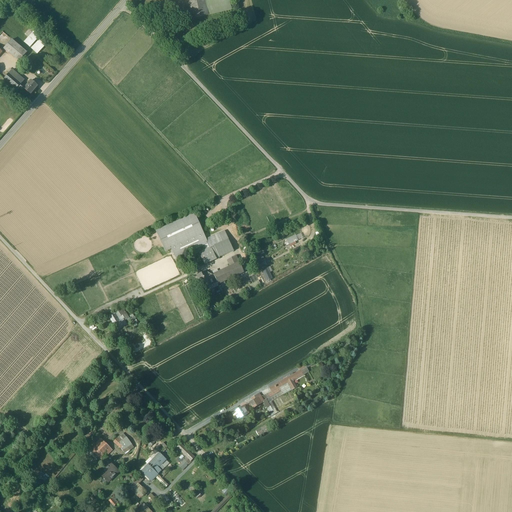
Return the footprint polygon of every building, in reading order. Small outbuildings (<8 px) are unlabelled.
[(188,0),(192,19),(208,16),(204,2),(203,0),(188,0)] [(227,0),(212,0),(204,2),(208,16),(230,10),(227,0)] [(39,37),(33,32),(30,29),(25,35),(28,38),(24,42),(29,47),(39,37)] [(27,53),(12,40),(3,49),(19,62),(27,53)] [(45,46),(39,41),(32,49),(37,54),(45,46)] [(13,78),(9,74),(4,79),(17,91),(20,88),(23,91),(24,89),(25,88),(18,82),(13,78)] [(38,86),(31,81),(25,88),(24,89),(30,95),(38,86)] [(194,215),(156,232),(165,251),(171,249),(203,234),(194,215)] [(224,231),(206,240),(207,244),(210,249),(212,247),(214,246),(228,240),(224,231)] [(203,234),(171,249),(176,258),(204,245),(207,244),(206,240),(203,234)] [(297,236),(288,240),(291,246),(300,242),(297,236)] [(228,240),(214,246),(219,258),(234,251),(228,240)] [(201,252),(205,260),(216,255),(212,247),(210,249),(207,250),(201,252)] [(205,260),(198,263),(201,268),(219,260),(216,255),(205,260)] [(262,255),(255,258),(259,267),(261,267),(261,268),(265,266),(263,262),(264,262),(265,261),(262,255)] [(244,272),(236,256),(232,258),(235,266),(232,267),(214,276),(217,282),(217,283),(220,289),(228,285),(226,281),(244,272)] [(265,266),(261,268),(268,282),(273,279),(267,265),(265,266)] [(217,282),(214,276),(211,277),(209,272),(198,277),(204,289),(217,283),(217,282)] [(245,289),(229,297),(231,301),(248,293),(245,289)] [(123,308),(116,313),(117,314),(120,318),(126,314),(124,311),(125,310),(123,308)] [(115,325),(119,330),(127,325),(123,319),(118,323),(117,324),(115,325)] [(270,388),(272,392),(287,384),(291,391),(296,388),(292,381),(303,375),(300,371),(270,388)] [(291,391),(287,384),(264,397),(266,400),(270,407),(274,414),(277,412),(271,402),(291,391)] [(252,401),(249,403),(252,408),(263,402),(260,397),(252,401)] [(238,410),(236,411),(240,418),(248,414),(244,406),(238,410)] [(256,431),(259,437),(269,431),(266,426),(256,431)] [(126,438),(123,434),(114,442),(121,450),(124,453),(127,451),(128,452),(133,448),(126,438)] [(153,437),(147,443),(151,447),(155,444),(154,443),(157,440),(153,437)] [(112,451),(101,439),(91,449),(99,458),(102,460),(104,458),(112,451)] [(180,443),(176,448),(186,458),(191,463),(195,458),(180,443)] [(173,454),(168,448),(161,456),(165,460),(166,461),(173,454)] [(99,458),(91,449),(87,453),(96,461),(99,458)] [(154,459),(159,454),(157,452),(150,459),(152,461),(154,459)] [(161,456),(159,454),(154,459),(161,465),(165,460),(161,456)] [(183,470),(191,463),(186,458),(178,465),(183,470)] [(161,465),(154,459),(152,461),(148,466),(157,475),(158,475),(161,471),(158,468),(161,465)] [(166,461),(165,460),(161,465),(158,468),(161,471),(162,472),(169,464),(166,461)] [(113,468),(110,465),(108,467),(100,475),(108,482),(119,472),(114,467),(113,468)] [(157,475),(148,466),(141,473),(151,482),(155,477),(157,475)] [(168,485),(158,475),(157,475),(155,477),(166,488),(168,485)] [(137,485),(135,482),(129,488),(139,498),(145,492),(137,485)] [(211,511),(217,511),(231,498),(228,495),(211,511)]
